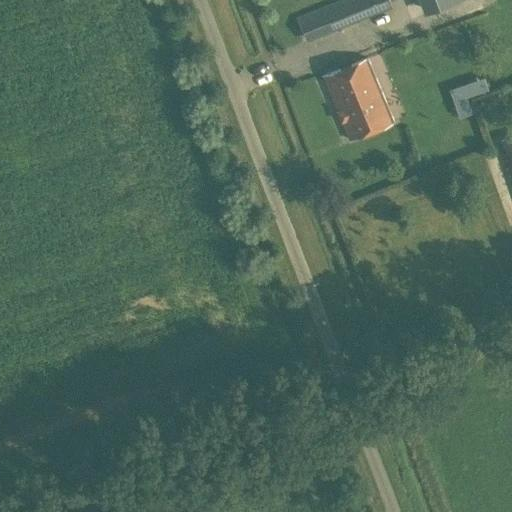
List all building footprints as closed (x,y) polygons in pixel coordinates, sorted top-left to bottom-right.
[(310,38),(392,6),(389,0),(337,0),(301,14),(310,38)] [(424,0),(428,10),(457,0),(424,0)] [(463,21),(441,28),(449,53),(471,46),(463,21)] [(395,118),(383,90),(377,92),(364,60),(323,77),(348,138),(395,118)] [(511,179),(511,134),(498,140),(511,179)]
